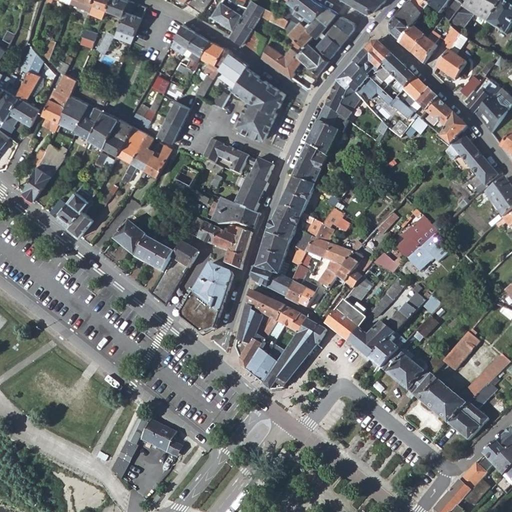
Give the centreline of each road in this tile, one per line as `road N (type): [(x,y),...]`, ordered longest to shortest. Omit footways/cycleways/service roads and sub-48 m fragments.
road 1 (residential): [(289,160),(216,366)]
road 2 (residential): [(314,101),(234,46),(142,0)]
road 3 (residential): [(374,26),(511,168)]
road 4 (residential): [(451,474),(342,391)]
road 5 (secondary): [(300,434),(402,511)]
